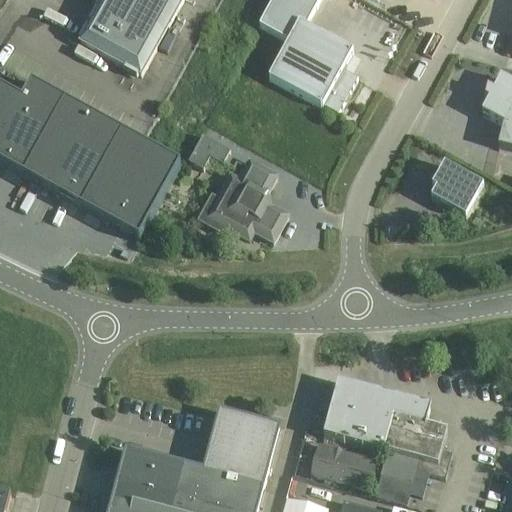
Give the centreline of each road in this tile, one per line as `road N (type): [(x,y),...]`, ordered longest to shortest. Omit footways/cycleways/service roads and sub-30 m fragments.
road 1 (unclassified): [(351,317),(362,217),(477,0)]
road 2 (unclassified): [(351,317),(99,323)]
road 3 (unclassified): [(99,323),(56,511)]
road 4 (unclassified): [(511,308),(351,317)]
